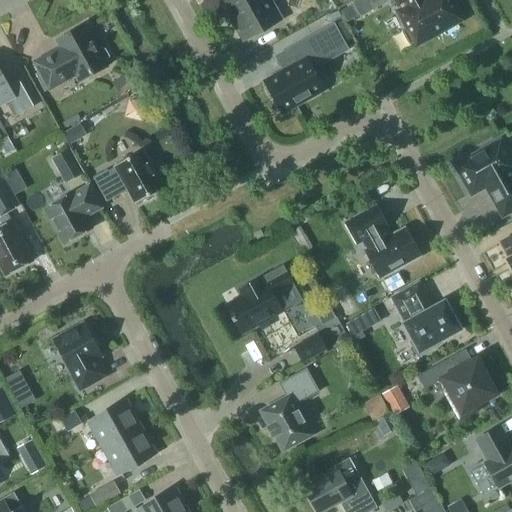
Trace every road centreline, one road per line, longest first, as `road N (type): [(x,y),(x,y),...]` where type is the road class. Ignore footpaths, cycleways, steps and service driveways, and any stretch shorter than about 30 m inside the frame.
road 1 (residential): [(174,0),(268,165),(380,104),(511,338)]
road 2 (residential): [(101,269),(233,511)]
